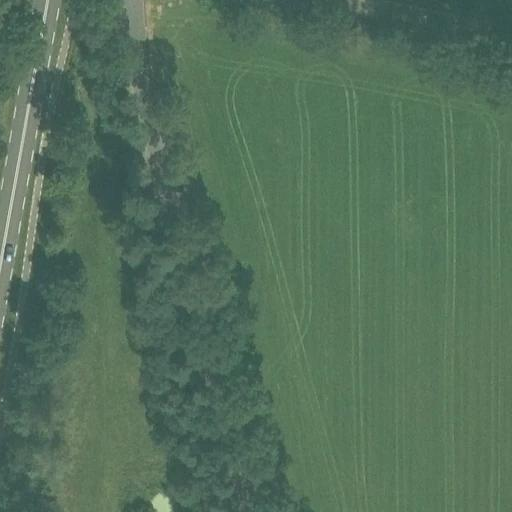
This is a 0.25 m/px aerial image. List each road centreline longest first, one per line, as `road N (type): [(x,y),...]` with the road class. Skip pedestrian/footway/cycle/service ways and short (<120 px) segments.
road 1 (unclassified): [(256,511),(143,105),(131,0)]
road 2 (secondary): [(0,257),(42,0)]
road 3 (unclassified): [(511,43),(307,0)]
